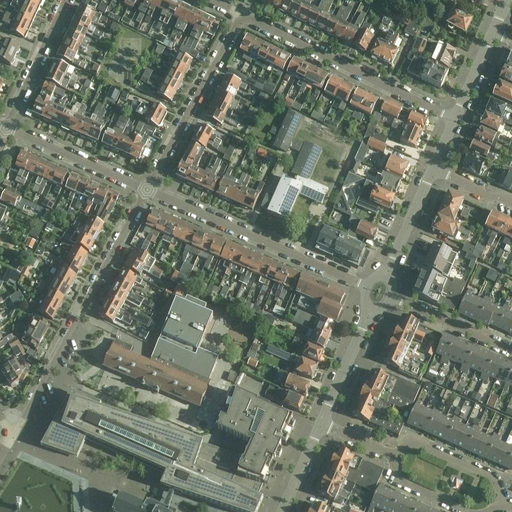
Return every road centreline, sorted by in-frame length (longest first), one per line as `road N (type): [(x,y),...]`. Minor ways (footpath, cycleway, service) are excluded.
road 1 (residential): [(144,190),(11,441)]
road 2 (residential): [(366,288),(144,190)]
road 3 (residential): [(240,15),(453,119)]
road 4 (residential): [(144,190),(240,15)]
road 5 (residential): [(5,128),(144,190)]
road 6 (residential): [(65,0),(5,128)]
road 7 (residential): [(389,457),(415,446),(489,477),(499,502)]
road 8 (residential): [(389,299),(511,351)]
road 9 (tertiary): [(371,308),(318,427)]
